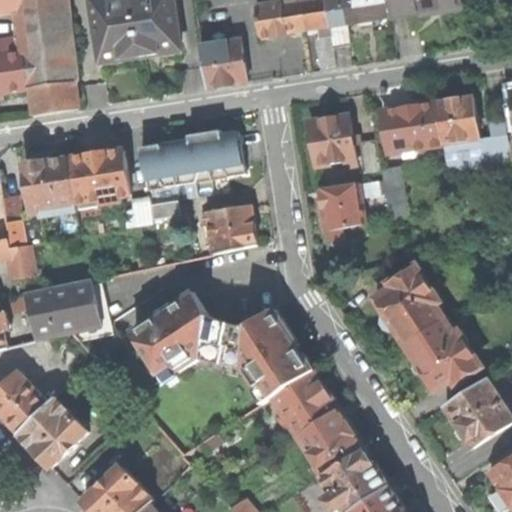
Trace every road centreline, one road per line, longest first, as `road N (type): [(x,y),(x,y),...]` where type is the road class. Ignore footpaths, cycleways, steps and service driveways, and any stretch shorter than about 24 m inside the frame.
road 1 (residential): [(275,98),(302,287),(445,511)]
road 2 (residential): [(0,143),(275,98)]
road 3 (residential): [(275,98),(511,60)]
road 4 (unknown): [(302,287),(125,310)]
